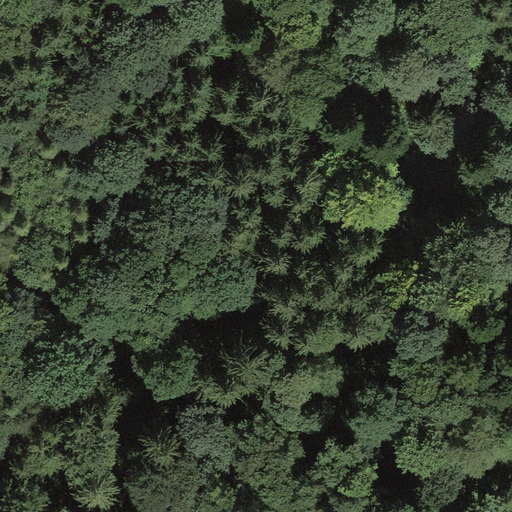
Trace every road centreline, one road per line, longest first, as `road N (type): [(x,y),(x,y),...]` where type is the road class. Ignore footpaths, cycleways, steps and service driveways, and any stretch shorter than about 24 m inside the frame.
road 1 (track): [(511,299),(376,217),(319,158),(265,0)]
road 2 (track): [(256,411),(308,424),(511,436)]
